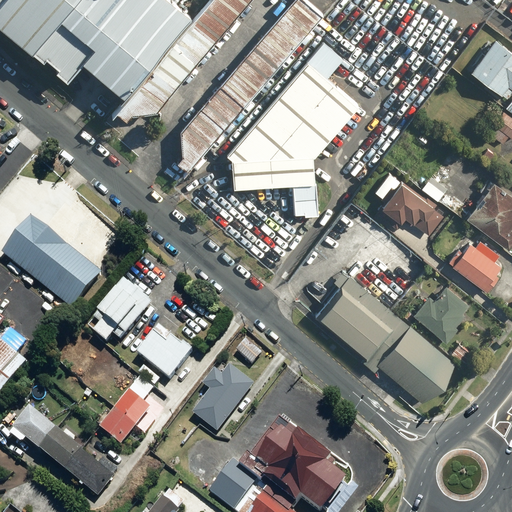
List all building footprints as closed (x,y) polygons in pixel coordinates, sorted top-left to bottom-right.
[(86,59),(127,95),(194,15),(176,0),(0,0),(0,20),(34,49),(35,48),(46,58),(48,55),(61,65),(58,68),(70,78),(86,59)] [(210,0),(118,109),(129,118),(135,111),(158,109),(250,0),(210,0)] [(179,162),(189,171),(325,15),(307,0),(295,0),(183,130),(185,156),(179,162)] [(504,94),(510,86),(511,87),(511,49),(498,38),(474,71),(504,94)] [(306,213),(306,215),(320,214),(315,155),(317,155),(361,104),(329,77),(345,57),(325,40),(308,59),(309,60),(228,154),(233,158),(235,188),(294,183),(297,214),(306,213)] [(496,100),(502,104),(505,100),(500,96),(496,100)] [(489,132),(504,143),(510,136),(511,137),(511,115),(505,111),(489,132)] [(484,156),(489,161),(495,154),(489,149),(484,156)] [(422,188),(431,195),(439,185),(425,175),(419,184),(423,187),(422,188)] [(413,222),(430,235),(444,216),(434,208),(437,204),(428,196),(426,198),(402,179),(395,188),(392,185),(382,199),(386,201),(377,212),(397,228),(408,216),(414,221),(413,222)] [(469,217),(510,249),(511,246),(511,193),(496,182),(469,217)] [(3,256),(74,312),(103,275),(32,219),(3,256)] [(455,266),(488,292),(500,276),(498,274),(504,266),(496,261),(501,254),(482,240),(477,246),(472,242),(465,252),(461,248),(451,261),(455,265),(455,266)] [(378,365),(422,402),(455,364),(410,325),(409,326),(349,275),(314,316),(367,361),(374,352),(383,359),(378,365)] [(96,321),(121,342),(126,336),(128,337),(154,305),(150,301),(151,300),(136,288),(135,290),(126,282),(99,315),(101,316),(96,321)] [(415,314),(448,342),(459,328),(457,326),(467,314),(464,312),(471,304),(448,285),(436,300),(431,295),(427,300),(420,294),(409,307),(417,312),(415,314)] [(416,315),(409,310),(405,315),(411,321),(416,315)] [(0,402),(29,367),(0,343),(0,333),(7,324),(0,318),(0,402)] [(139,356),(172,382),(194,353),(185,346),(184,348),(173,339),(168,345),(155,336),(139,356)] [(238,353),(254,366),(264,354),(248,341),(238,353)] [(453,353),(470,367),(477,357),(460,344),(453,353)] [(233,367),(248,379),(254,371),(239,359),(233,367)] [(194,416),(219,435),(256,386),(231,367),(224,377),(216,371),(204,387),(212,393),(194,416)] [(140,375),(156,388),(161,381),(145,368),(140,375)] [(101,430),(122,447),(152,410),(144,403),(156,388),(142,378),(101,430)] [(41,454),(58,432),(31,411),(14,433),(41,454)] [(294,511),(303,501),(318,511),(327,511),(350,482),(330,468),(335,461),(302,435),(301,437),(283,423),(254,462),(250,459),(243,468),(236,463),(211,494),(234,511),(294,511)] [(41,454),(67,474),(84,452),(58,432),(41,454)] [(116,479),(83,453),(67,474),(99,500),(116,479)] [(179,511),(186,505),(169,490),(154,507),(150,504),(143,511),(179,511)]
